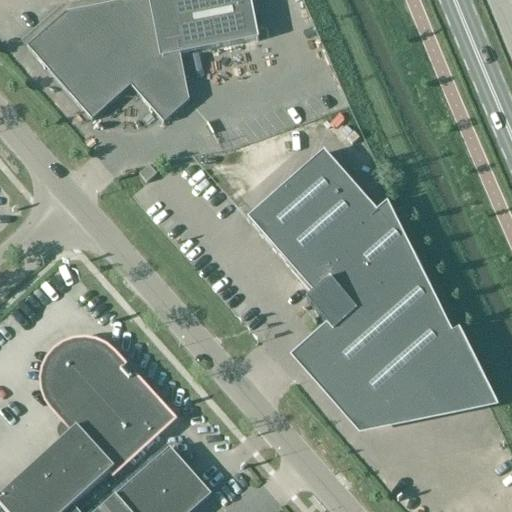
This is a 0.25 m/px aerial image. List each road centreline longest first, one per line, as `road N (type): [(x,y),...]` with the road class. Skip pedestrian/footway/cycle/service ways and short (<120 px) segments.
road 1 (unclassified): [(338,511),(75,209)]
road 2 (unknown): [(241,399),(277,347),(275,326),(200,238)]
road 3 (primary): [(455,0),(511,138)]
road 4 (unknown): [(200,238),(316,148)]
